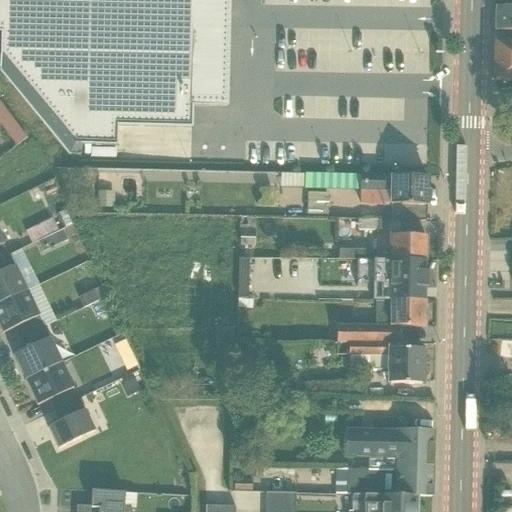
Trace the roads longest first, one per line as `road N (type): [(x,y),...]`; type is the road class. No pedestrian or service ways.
road 1 (primary): [(457,511),(463,160)]
road 2 (primary): [(463,160),(468,0)]
